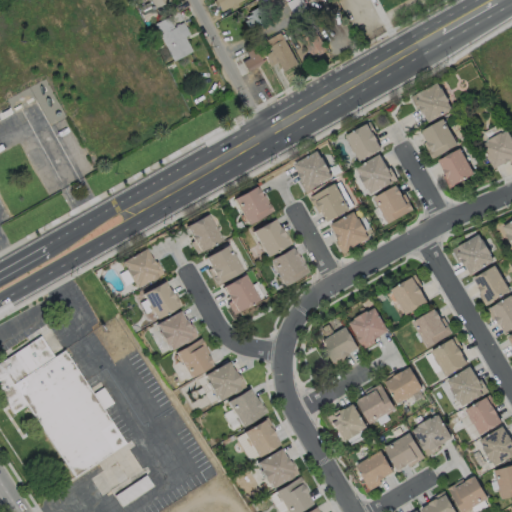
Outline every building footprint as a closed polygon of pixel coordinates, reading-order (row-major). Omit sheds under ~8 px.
[(168,0),(153,8),(152,8),(147,0),(168,0)] [(241,0),(234,4),(235,7),(229,10),(228,7),(219,12),(216,7),(216,6),(215,7),(214,7),(211,1),(213,0),(241,0)] [(255,8),(257,13),(262,10),(269,21),(253,30),(252,27),(245,31),(240,22),(244,20),(243,18),(249,15),(247,12),(255,8)] [(166,17),(171,28),(173,27),(173,26),(176,24),(177,25),(181,23),(187,35),(183,37),(190,52),(171,62),(152,24),(166,17)] [(325,50),(317,55),(315,52),(309,55),(300,38),(314,30),(325,50)] [(279,32),(296,63),(282,71),(277,62),(269,66),(263,55),(271,51),(265,40),(279,32)] [(238,56),(245,70),(262,61),(254,46),(238,56)] [(417,96),(440,85),(452,109),(430,121),(417,96)] [(422,132),(436,158),(458,146),(444,121),(422,132)] [(344,135),(365,123),(380,149),(359,161),(344,135)] [(481,145),(502,132),(511,147),(511,158),(496,169),(481,145)] [(440,163),(462,151),(475,175),(453,187),(440,163)] [(292,165),(307,193),(332,180),(317,152),(292,165)] [(357,170),(382,156),(396,182),(371,195),(357,170)] [(233,197),(256,185),(270,212),(246,224),(233,197)] [(312,199),(327,223),(349,209),(335,185),(312,199)] [(375,200),(398,187),(411,212),(388,224),(375,200)] [(330,226),(345,254),(370,241),(355,213),(330,226)] [(197,253),(219,243),(207,216),(185,227),(197,253)] [(511,219),(502,223),(511,249),(511,219)] [(253,233),(274,221),(288,245),(266,257),(253,233)] [(471,275),(494,262),(479,236),(456,249),(471,275)] [(205,260),(226,249),(239,273),(218,284),(205,260)] [(121,262),(144,250),(158,276),(134,288),(121,262)] [(270,264),(290,253),(303,275),(283,287),(270,264)] [(475,281),(496,268),(510,292),(489,304),(475,281)] [(222,288),(244,277),(256,302),(234,313),(222,288)] [(391,291),(411,279),(427,304),(407,316),(391,291)] [(142,295),(164,284),(177,309),(155,320),(142,295)] [(491,311),(511,298),(511,330),(505,335),(491,311)] [(350,325),(374,310),(388,333),(364,348),(350,325)] [(414,325),(435,312),(451,337),(429,350),(414,325)] [(157,327),(179,316),(189,338),(168,348),(157,327)] [(322,343),(345,329),(358,351),(336,365),(322,343)] [(0,361),(39,337),(53,356),(65,349),(124,444),(73,478),(25,405),(12,414),(0,394),(0,361)] [(432,354),(454,341),(468,366),(447,379),(432,354)] [(175,354),(195,343),(211,368),(190,380),(175,354)] [(205,377),(226,365),(239,388),(217,400),(205,377)] [(386,385),(409,370),(422,390),(399,405),(386,385)] [(448,383),(471,370),(486,396),(463,409),(448,383)] [(356,403),(381,388),(395,411),(371,426),(356,403)] [(225,404),(247,389),(264,414),(242,428),(225,404)] [(467,413),(487,401),(501,424),(481,437),(467,413)] [(328,421),(352,407),(366,429),(342,444),(328,421)] [(414,431),(439,417),(453,440),(428,455),(414,431)] [(243,435),(262,423),(277,447),(258,459),(243,435)] [(479,443),(503,429),(511,444),(511,457),(494,468),(479,443)] [(386,450),(411,436),(423,459),(398,473),(386,450)] [(256,465),(278,453),(293,479),(271,492),(256,465)] [(358,468),(381,453),(394,474),(371,489),(358,468)] [(496,473),(511,469),(511,497),(502,500),(496,473)] [(114,495),(122,507),(153,486),(145,475),(114,495)] [(462,511),(450,492),(475,478),(488,500),(467,511),(462,511)] [(284,511),(274,495),(296,482),(311,506),(301,511),(284,511)] [(423,511),(422,510),(446,496),(455,511),(423,511)]
